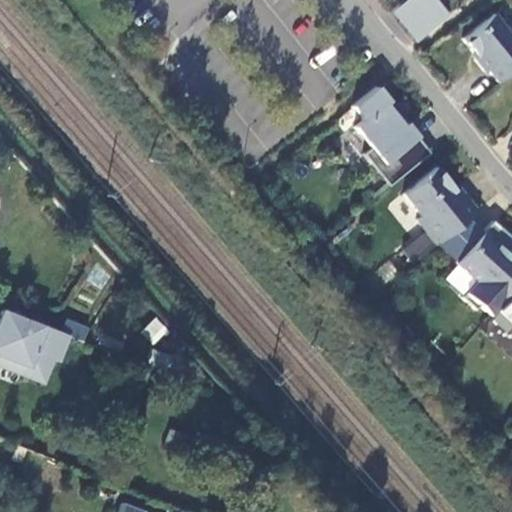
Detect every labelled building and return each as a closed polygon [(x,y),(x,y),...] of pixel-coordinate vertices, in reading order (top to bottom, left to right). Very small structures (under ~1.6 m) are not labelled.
[(417,42),(449,16),(435,0),(410,0),(394,13),(417,42)] [(511,71),(511,42),(491,17),(461,42),(475,60),(473,63),(483,76),(486,73),(496,85),(511,71)] [(399,125),(381,103),(352,126),(368,147),(361,153),(387,185),(427,152),(403,122),(399,125)] [(434,166),(402,193),(419,215),(415,218),(434,243),(476,209),(463,193),(459,197),(434,166)] [(507,227),(482,206),(445,248),(466,267),(452,283),(466,295),(469,291),(481,301),(486,295),(511,265),(511,245),(509,243),(505,247),(498,239),(507,227)] [(424,232),(402,247),(412,261),(434,246),(424,232)] [(511,265),(486,295),(511,314),(511,265)] [(141,304),(128,316),(141,328),(153,316),(141,304)] [(60,364),(70,337),(4,313),(0,323),(0,364),(25,374),(24,376),(45,384),(54,361),(60,364)] [(153,344),(168,331),(156,316),(140,330),(153,344)] [(158,411),(151,433),(188,444),(194,423),(158,411)] [(143,511),(122,503),(118,511),(143,511)]
